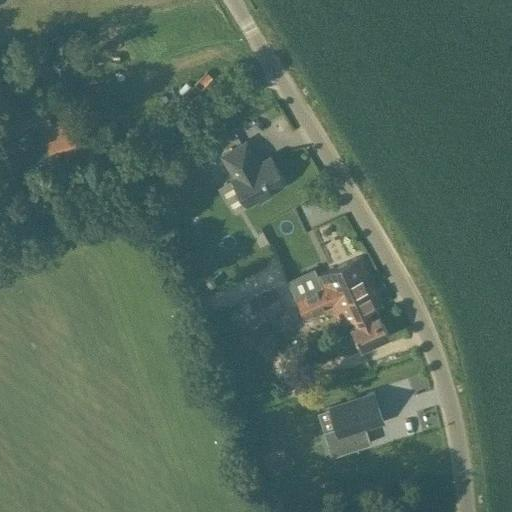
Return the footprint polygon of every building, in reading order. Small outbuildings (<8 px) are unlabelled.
[(39,94),(74,83),(64,55),(31,65),(39,94)] [(14,135),(28,131),(40,171),(81,158),(69,118),(51,122),(45,102),(7,114),(14,135)] [(286,181),(271,156),(259,163),(247,142),(223,156),(236,177),(233,179),(247,204),(286,181)] [(196,151),(170,167),(178,181),(204,165),(196,151)] [(318,275),(322,285),(294,297),(303,318),(331,305),(373,285),(360,256),(318,275)] [(359,348),(387,335),(374,307),(381,304),(373,285),(331,305),(339,323),(347,320),(359,348)] [(252,327),(285,312),(274,289),(242,303),(252,327)] [(341,426),(328,431),(337,456),(376,442),(370,426),(387,420),(377,392),(334,407),(341,426)] [(287,463),(282,448),(263,454),(268,469),(287,463)]
